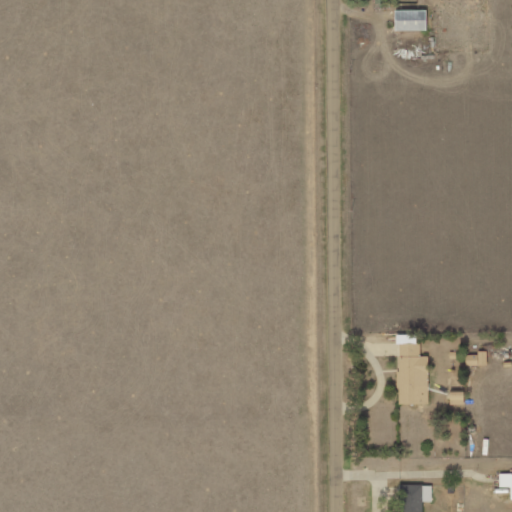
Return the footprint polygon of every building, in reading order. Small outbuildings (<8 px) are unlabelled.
[(396,31),(427,31),(427,10),(396,11),(396,31)] [(399,404),(429,404),(428,356),(419,356),(419,335),(398,335),(399,404)] [(487,353),(466,353),(467,365),(487,365),(487,353)] [(451,405),(465,405),(465,392),(451,392),(451,405)] [(511,499),(511,498),(511,473),(500,474),(499,488),(511,488),(511,499)] [(422,511),(423,502),(432,502),(433,485),(401,485),(400,511),(422,511)]
